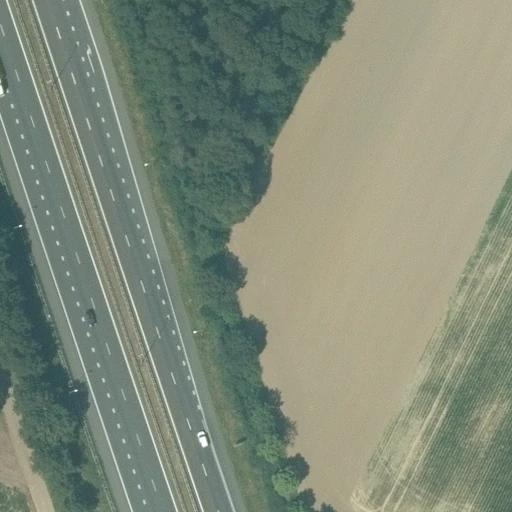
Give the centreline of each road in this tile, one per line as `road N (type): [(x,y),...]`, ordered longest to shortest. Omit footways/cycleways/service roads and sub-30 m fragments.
road 1 (motorway): [(218,511),(48,0)]
road 2 (motorway): [(0,26),(160,511)]
road 3 (unclassified): [(40,511),(0,390)]
